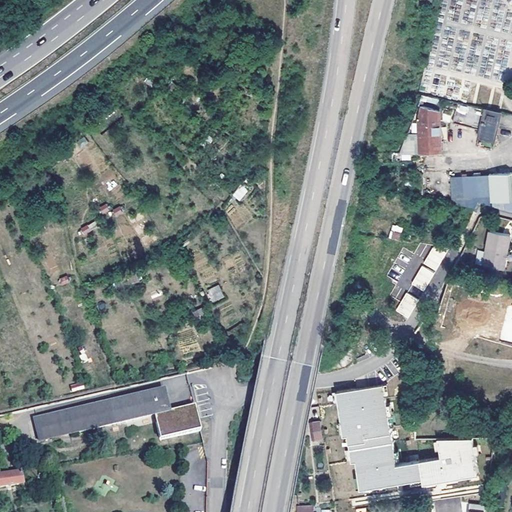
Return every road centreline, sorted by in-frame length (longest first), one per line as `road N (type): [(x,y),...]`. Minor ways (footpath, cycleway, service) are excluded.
road 1 (motorway): [(275,511),(383,0)]
road 2 (motorway): [(346,0),(248,511)]
road 3 (track): [(314,385),(393,353),(475,212)]
road 4 (motorway): [(0,114),(152,0)]
road 5 (motorway): [(100,0),(0,77)]
